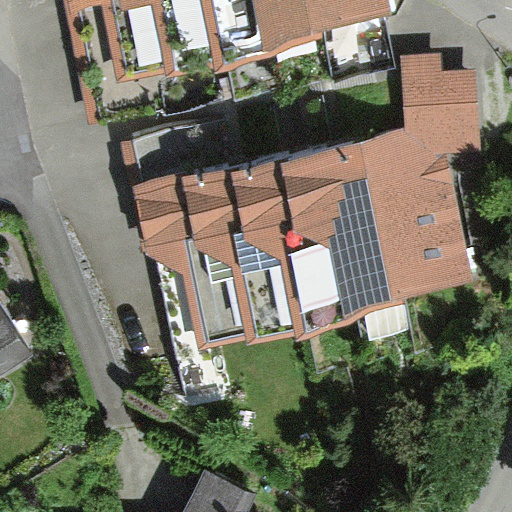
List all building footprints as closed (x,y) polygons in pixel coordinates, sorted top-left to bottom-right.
[(67,0),(84,76),(116,69),(119,82),(167,71),(168,78),(217,68),(219,76),(308,56),(303,34),(393,13),(390,0),(67,0)] [(402,53),(407,127),(408,154),(450,152),(481,150),(476,66),(443,68),(442,51),(402,53)] [(407,127),(132,178),(147,255),(181,269),(198,352),(252,337),(252,346),(299,334),(303,343),(372,324),(370,313),(476,282),(450,152),(408,154),(407,127)] [(0,364),(23,350),(0,314),(0,364)] [(183,511),(241,511),(249,493),(207,475),(183,511)]
